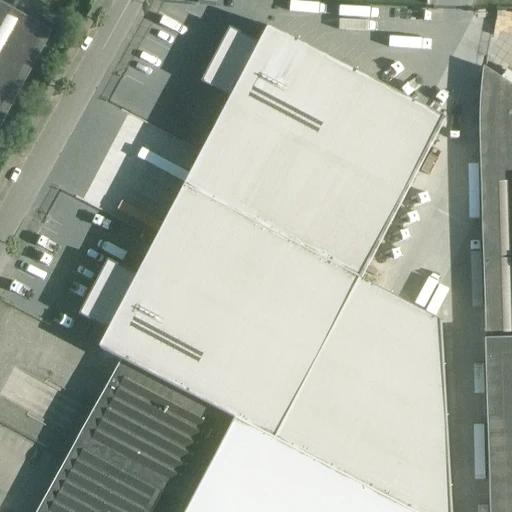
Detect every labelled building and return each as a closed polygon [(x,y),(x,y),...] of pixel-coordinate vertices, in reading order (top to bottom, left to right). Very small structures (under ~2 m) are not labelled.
[(0,123),(50,33),(0,5),(0,123)] [(205,149),(184,188),(361,281),(361,280),(446,119),(440,116),(269,27),(260,45),(230,29),(201,84),(231,100),(205,149)] [(511,511),(511,86),(484,68),(479,97),(481,178),(491,511),(511,511)] [(108,261),(79,317),(109,332),(100,349),(122,361),(121,362),(228,419),(176,511),(451,511),(447,417),(441,323),(418,311),(361,280),(361,281),(184,188),(138,277),(108,261)] [(176,511),(228,419),(121,362),(38,511),(176,511)]
